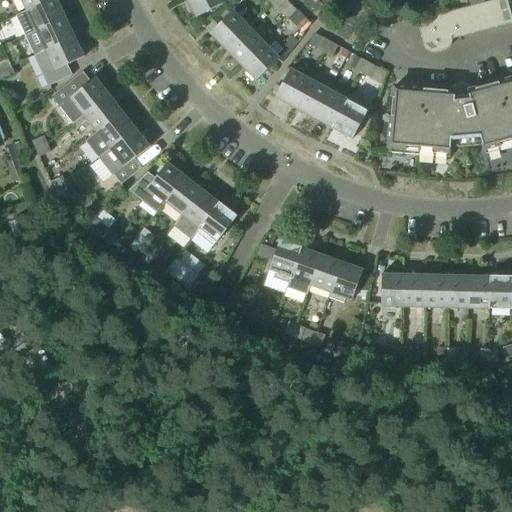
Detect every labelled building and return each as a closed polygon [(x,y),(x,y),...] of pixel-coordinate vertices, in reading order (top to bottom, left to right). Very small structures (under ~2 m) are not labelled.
[(65,18),(56,0),(52,0),(27,12),(16,17),(25,37),(65,18)] [(52,0),(20,0),(27,12),(52,0)] [(195,19),(225,3),(222,0),(186,0),(196,17),(195,18),(195,19)] [(278,11),(287,2),(284,0),(275,0),(271,5),(278,11)] [(499,0),(495,1),(501,24),(511,21),(511,19),(506,0),(499,0)] [(495,1),(484,4),(490,27),(501,24),(495,1)] [(484,4),(473,7),(479,30),(490,27),(484,4)] [(462,10),(468,33),(479,30),(473,7),(462,10)] [(451,38),(468,33),(462,10),(417,22),(424,46),(424,47),(425,48),(425,50),(426,51),(427,51),(429,53),(432,53),(434,54),(436,53),(444,51),(446,51),(448,50),(449,48),(450,47),(451,45),(452,43),(452,42),(452,40),(452,39),(451,38)] [(225,51),(248,28),(233,12),(209,35),(225,51)] [(34,56),(74,38),(65,18),(25,37),(34,56)] [(303,34),(311,25),(305,19),(296,29),(303,34)] [(240,66),(263,43),(248,28),(225,51),(240,66)] [(83,57),(74,38),(34,56),(49,88),(68,78),(63,67),(85,57),(84,56),(83,57)] [(284,48),(291,53),(298,43),(292,38),(284,48)] [(324,54),(330,43),(323,39),(317,50),(324,54)] [(255,83),(279,60),(263,43),(240,66),(255,81),(254,82),(255,83)] [(332,58),(338,47),(330,43),(324,54),(332,58)] [(0,72),(11,67),(7,59),(0,62),(0,72)] [(362,75),(368,64),(361,60),(355,71),(362,75)] [(370,79),(376,68),(368,64),(362,75),(370,79)] [(0,74),(3,80),(14,75),(11,67),(0,72),(0,74)] [(295,109),(310,81),(290,70),(274,99),(275,100),(276,99),(295,109)] [(109,97),(96,80),(97,79),(96,78),(80,91),(73,81),(52,97),(60,108),(71,100),(74,104),(70,107),(80,120),(84,117),(84,116),(109,97)] [(511,148),(511,80),(469,92),(467,88),(463,86),(459,87),(456,89),(454,93),(394,88),(388,154),(449,159),(451,141),(480,138),(485,156),(511,148)] [(314,119),(329,91),(310,81),(295,109),(314,119)] [(332,131),(348,101),(329,91),(314,119),(332,129),(331,130),(332,131)] [(97,133),(122,114),(109,97),(84,116),(84,117),(97,133)] [(352,141),(367,112),(348,101),(332,131),(352,141)] [(99,160),(136,131),(122,114),(97,133),(85,143),(99,160)] [(148,147),(136,131),(99,160),(112,177),(114,176),(121,185),(142,169),(134,160),(150,147),(149,146),(148,147)] [(36,150),(47,145),(43,137),(32,143),(36,150)] [(39,158),(51,153),(47,145),(36,150),(39,158)] [(23,178),(16,159),(5,163),(12,182),(23,178)] [(165,203),(185,178),(168,165),(169,164),(168,163),(155,179),(147,173),(129,192),(157,214),(166,204),(165,203)] [(54,191),(66,185),(62,177),(51,183),(54,191)] [(182,216),(202,191),(185,178),(165,203),(166,204),(182,216)] [(58,198),(63,196),(70,193),(66,185),(54,191),(58,198)] [(218,204),(202,191),(182,216),(174,227),(191,240),(195,233),(199,229),(199,230),(219,204),(218,204)] [(213,247),(237,217),(219,204),(199,230),(199,229),(195,233),(213,247)] [(15,238),(28,234),(23,220),(10,224),(15,238)] [(127,231),(121,239),(131,246),(140,235),(134,230),(127,231)] [(289,284),(291,280),(290,279),(301,248),(280,241),(277,250),(273,262),(269,272),(275,274),(273,279),(289,284)] [(148,260),(156,249),(150,244),(142,254),(148,260)] [(261,245),(257,256),(265,259),(273,262),(277,250),(269,248),(261,245)] [(307,297),(310,287),(321,256),(301,249),(302,248),(301,248),(290,279),(291,280),(289,284),(287,290),(307,297)] [(155,265),(163,255),(156,249),(148,260),(155,265)] [(331,294),(341,264),(321,256),(310,287),(330,294),(331,294)] [(361,271),(341,264),(331,294),(330,294),(328,298),(344,304),(346,299),(352,301),(363,270),(362,270),(361,271)] [(409,308),(410,276),(383,275),(383,274),(382,274),(381,307),(409,308)] [(208,275),(204,281),(211,287),(216,280),(208,275)] [(436,309),(436,277),(410,276),(409,308),(436,309)] [(462,309),(463,277),(436,277),(436,309),(462,309)] [(489,310),(490,278),(463,277),(462,309),(489,310)] [(511,277),(490,277),(490,278),(489,310),(511,310),(511,277)] [(364,278),(362,289),(370,291),(372,280),(364,278)] [(252,309),(247,322),(271,331),(276,318),(252,309)] [(292,338),(296,326),(288,323),(284,335),(292,338)] [(300,341),(304,329),(296,326),(292,338),(300,341)] [(321,348),(325,336),(317,333),(312,345),(321,348)] [(327,351),(349,358),(352,348),(331,340),(327,351)] [(394,348),(393,361),(402,361),(402,348),(394,348)] [(411,361),(411,348),(402,348),(402,361),(411,361)] [(437,349),(437,362),(445,362),(446,349),(437,349)] [(454,362),(454,350),(446,349),(445,362),(454,362)] [(480,350),(480,363),(488,363),(489,350),(480,350)] [(497,363),(497,351),(489,350),(488,363),(497,363)] [(504,403),(511,400),(511,391),(502,395),(504,403)]
